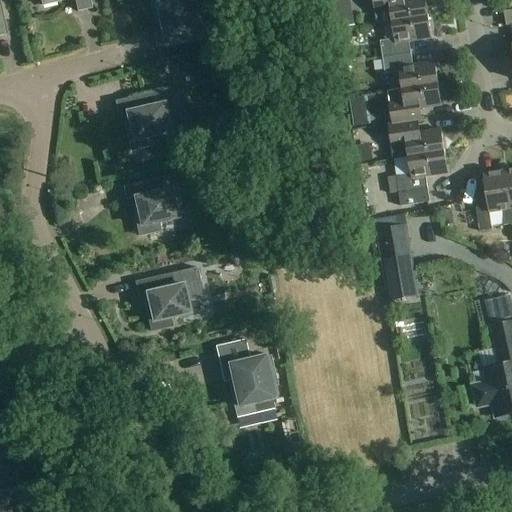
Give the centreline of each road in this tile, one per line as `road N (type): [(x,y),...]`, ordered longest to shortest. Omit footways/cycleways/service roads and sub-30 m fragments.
road 1 (residential): [(80,323),(33,219),(43,112),(38,79)]
road 2 (residential): [(184,511),(80,323)]
road 3 (unclassified): [(317,511),(511,472)]
road 4 (residential): [(472,0),(490,115),(496,134),(511,132)]
